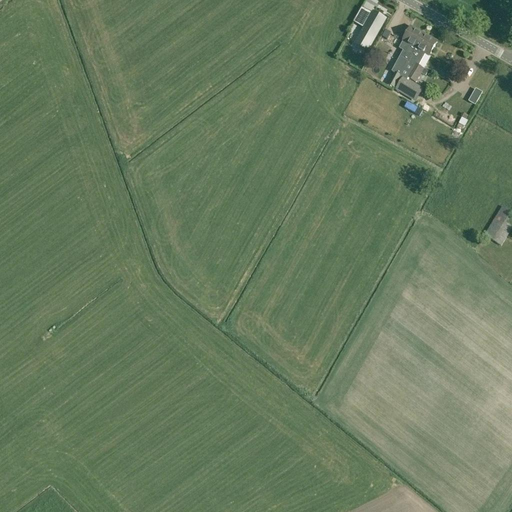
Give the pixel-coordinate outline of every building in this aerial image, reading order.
[(360,33),(387,50),(394,38),(381,30),(387,20),(373,11),(360,33)] [(394,89),(412,56),(424,36),(411,29),(403,42),(399,49),(403,51),(392,72),(395,74),(388,85),(394,89)] [(437,43),(424,36),(412,56),(394,89),(404,94),(411,82),(407,80),(408,79),(416,84),(421,75),(425,77),(428,72),(419,67),(426,55),(429,56),(437,43)] [(429,92),(435,86),(429,81),(423,88),(429,92)] [(456,123),(462,125),(465,117),(459,115),(456,123)] [(501,247),(511,229),(511,227),(505,223),(511,212),(502,206),(484,236),(501,247)]
